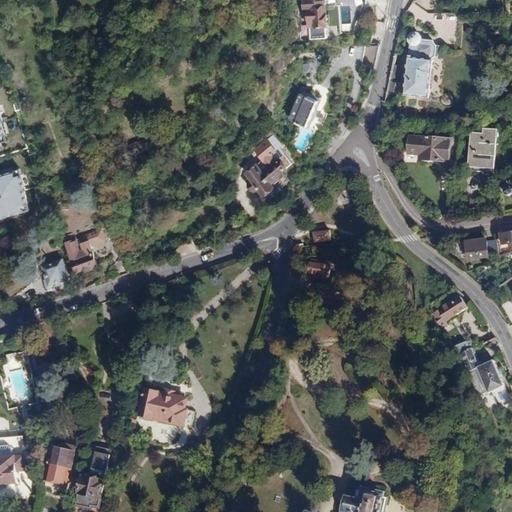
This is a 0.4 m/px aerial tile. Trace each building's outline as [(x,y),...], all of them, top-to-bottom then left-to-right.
[(299,0),(300,11),(304,11),(305,25),(323,24),(320,0),(299,0)] [(416,32),(410,32),(406,35),(405,39),(408,44),(411,46),(415,46),(419,44),(420,39),(420,37),(416,32)] [(431,40),(420,39),(419,44),(415,46),(411,46),(408,44),(406,57),(428,60),(434,57),(435,45),(431,40)] [(373,65),(377,46),(364,46),(361,62),(373,65)] [(428,60),(406,57),(401,96),(426,99),(431,60),(428,60)] [(304,128),(316,101),(297,93),(286,120),(304,128)] [(441,118),(434,117),(432,128),(439,130),(441,118)] [(468,166),(494,168),(497,124),(486,123),(486,128),(470,128),(468,166)] [(164,139),(159,128),(122,146),(127,157),(164,139)] [(448,140),(407,137),(406,155),(418,155),(418,158),(446,161),(448,140)] [(249,181),(246,184),(246,187),(250,191),(253,191),(255,191),(261,198),(273,189),(270,185),(285,175),(275,162),(261,172),(255,164),(244,173),(249,181)] [(0,177),(0,221),(20,216),(19,209),(24,207),(21,195),(22,195),(18,178),(12,180),(11,174),(0,177)] [(511,181),(508,184),(509,186),(502,189),(506,195),(511,193),(511,194),(511,181)] [(98,228),(59,241),(66,260),(88,253),(85,246),(103,241),(98,228)] [(329,229),(313,231),(314,241),(330,239),(329,229)] [(511,231),(501,233),(502,244),(511,242),(511,231)] [(488,257),(488,255),(486,241),(486,238),(463,240),(465,260),(488,257)] [(497,240),(486,241),(488,255),(498,254),(497,240)] [(85,268),(92,266),(88,253),(66,260),(70,273),(77,271),(78,274),(86,271),(85,268)] [(68,280),(59,255),(33,264),(42,289),(68,280)] [(326,261),(306,258),(305,273),(324,276),(326,261)] [(121,260),(104,265),(109,279),(126,274),(121,260)] [(448,303),(458,297),(455,292),(445,298),(448,303)] [(435,311),(444,324),(469,308),(460,295),(458,297),(448,303),(435,311)] [(477,366),(470,349),(458,354),(464,371),(474,368),(477,366)] [(26,353),(6,355),(7,365),(11,411),(31,410),(26,353)] [(477,366),(474,368),(484,393),(504,385),(493,360),(477,366)] [(155,414),(167,417),(166,420),(186,424),(189,409),(186,408),(188,397),(145,387),(142,399),(146,400),(145,402),(144,402),(142,414),(155,416),(155,414)] [(0,476),(13,477),(14,466),(23,467),(25,446),(0,444),(0,476)] [(75,451),(52,446),(45,482),(68,486),(75,451)] [(106,478),(83,473),(78,497),(86,499),(87,491),(94,492),(93,497),(101,498),(106,478)] [(355,496),(346,493),(341,508),(347,510),(346,511),(376,511),(382,492),(365,487),(364,489),(358,487),(355,496)]
